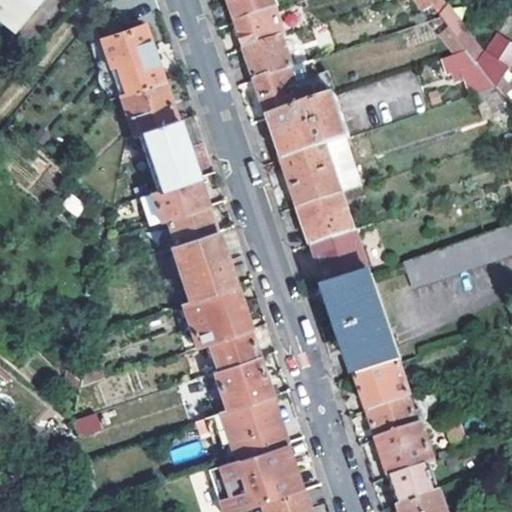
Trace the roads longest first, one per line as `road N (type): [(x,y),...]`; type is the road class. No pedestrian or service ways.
road 1 (residential): [(181,0),(355,511)]
road 2 (track): [(92,0),(0,110)]
